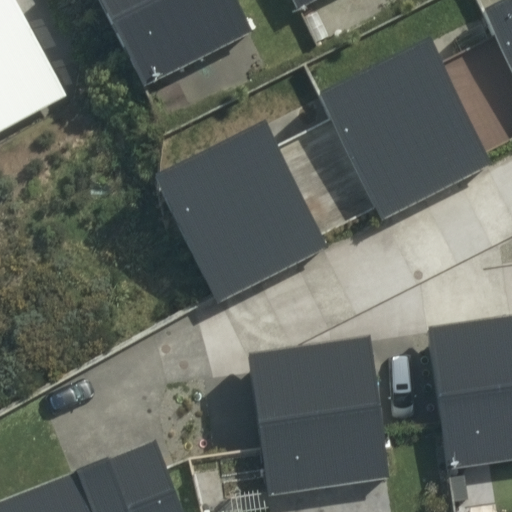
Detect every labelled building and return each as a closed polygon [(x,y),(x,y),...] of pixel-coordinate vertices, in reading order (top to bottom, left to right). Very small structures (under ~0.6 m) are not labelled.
[(0,0),(0,132),(65,97),(12,0),(0,0)] [(94,0),(138,88),(252,30),(235,0),(94,0)] [(290,0),(295,9),(313,0),(290,0)] [(511,61),(511,4),(489,16),(511,61)] [(386,222),(495,169),(436,43),(325,98),(386,222)] [(223,305),(331,250),(271,126),(162,182),(223,305)] [(511,459),(511,320),(433,331),(451,467),(511,459)] [(394,480),(376,342),(251,359),(270,496),(394,480)] [(186,511),(160,444),(0,508),(0,511),(186,511)]
